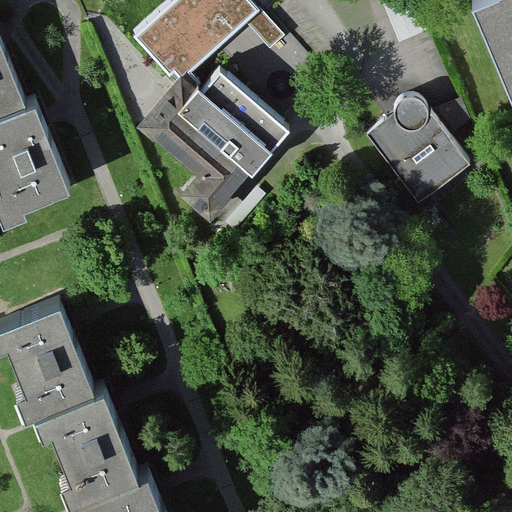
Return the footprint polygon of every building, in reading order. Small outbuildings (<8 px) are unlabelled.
[(290,121),(220,60),(204,78),(192,64),(247,18),(272,43),(284,31),(257,0),(166,0),(136,27),(169,66),(190,84),(180,97),(165,86),(138,119),(201,169),(183,191),(211,213),(290,121)] [(417,0),(386,0),(401,35),(428,24),(417,0)] [(511,0),(475,0),(511,83),(511,0)] [(0,34),(0,172),(4,183),(0,184),(0,200),(6,216),(32,206),(30,200),(69,185),(36,96),(25,100),(0,34)] [(396,107),(396,113),(370,133),(423,198),(474,156),(430,102),(425,97),(417,94),(410,94),(403,97),(398,102),(396,107)] [(462,94),(437,104),(455,127),(472,115),(462,94)] [(182,511),(164,466),(156,469),(119,381),(103,388),(64,296),(0,322),(0,323),(9,344),(12,342),(34,393),(22,398),(31,418),(45,413),(53,433),(64,429),(81,471),(71,475),(83,504),(92,500),(96,511),(107,511),(108,511),(182,511)]
